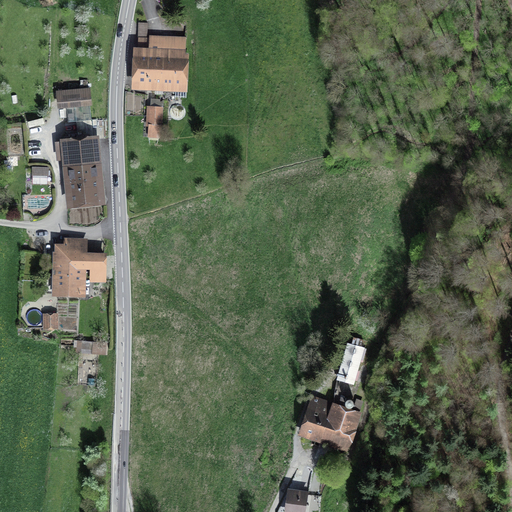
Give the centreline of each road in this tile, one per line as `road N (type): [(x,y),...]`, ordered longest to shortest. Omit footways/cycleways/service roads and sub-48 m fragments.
road 1 (track): [(274,511),(293,468),(305,459),(330,465),(347,456),(361,432),(462,177),(477,0)]
road 2 (tertiary): [(120,225),(119,511)]
road 3 (tertiary): [(129,0),(117,81),(120,225)]
road 4 (track): [(511,342),(500,370),(499,414),(511,482)]
road 5 (unclassified): [(0,221),(89,231),(120,225)]
